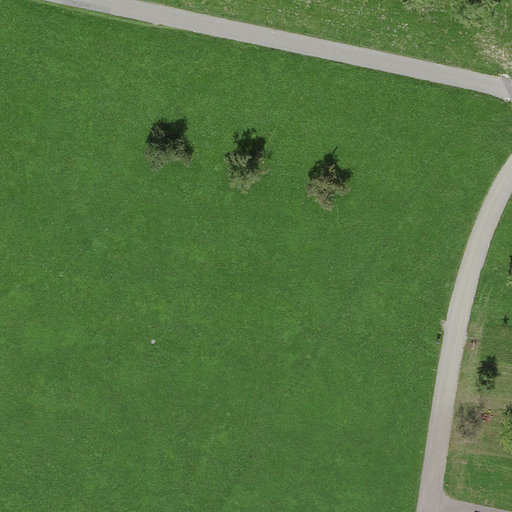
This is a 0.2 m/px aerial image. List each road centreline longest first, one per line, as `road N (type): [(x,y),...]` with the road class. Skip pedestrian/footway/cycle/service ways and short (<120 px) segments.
road 1 (unclassified): [(511,94),(66,0)]
road 2 (unclassified): [(511,183),(481,242),(462,307),(430,511)]
